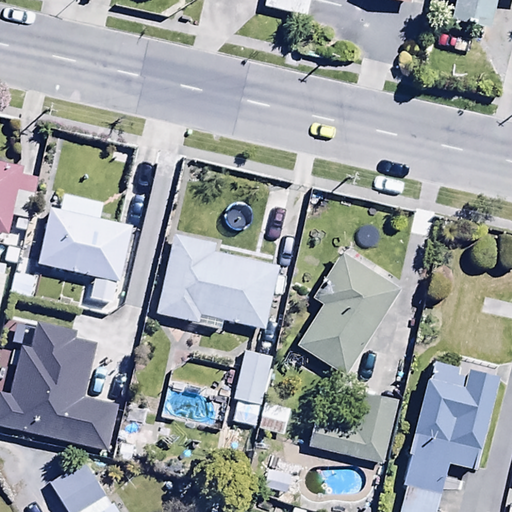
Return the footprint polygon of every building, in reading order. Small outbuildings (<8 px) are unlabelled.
[(265,0),(262,15),(304,23),(308,0),(265,0)] [(358,0),(358,1),(409,11),(411,0),(358,0)] [(448,29),(490,40),(499,4),(511,6),(511,0),(445,0),(445,1),(455,4),(448,29)] [(0,239),(5,241),(9,221),(25,224),(33,187),(17,184),(19,171),(0,166),(0,239)] [(61,202),(58,218),(47,216),(35,272),(116,289),(128,233),(99,227),(102,211),(61,202)] [(173,239),(154,320),(220,335),(221,328),(263,338),(277,275),(212,260),(214,249),(173,239)] [(340,260),(312,306),(321,312),(295,354),(345,385),(399,296),(340,260)] [(0,304),(9,272),(0,269),(0,304)] [(72,346),(74,339),(36,330),(30,357),(19,354),(7,403),(0,401),(0,423),(108,449),(116,413),(79,404),(91,351),(72,346)] [(270,361),(243,355),(232,406),(235,407),(230,429),(254,434),(270,361)] [(211,369),(189,366),(186,390),(208,393),(211,369)] [(398,511),(437,511),(446,473),(477,480),(498,384),(431,369),(398,511)] [(397,408),(363,399),(354,438),(313,428),(306,455),(380,473),(397,408)] [(288,413),(262,408),(257,435),(283,440),(288,413)] [(47,482),(65,511),(92,511),(107,504),(80,461),(47,482)] [(92,511),(114,511),(109,502),(107,504),(92,511)]
